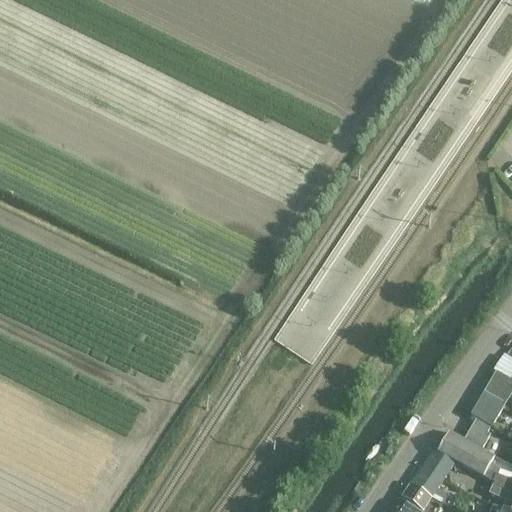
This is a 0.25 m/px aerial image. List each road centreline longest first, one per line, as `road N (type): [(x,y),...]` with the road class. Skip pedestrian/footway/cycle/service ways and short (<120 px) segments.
road 1 (track): [(102,511),(450,0)]
road 2 (residential): [(365,511),(511,311)]
